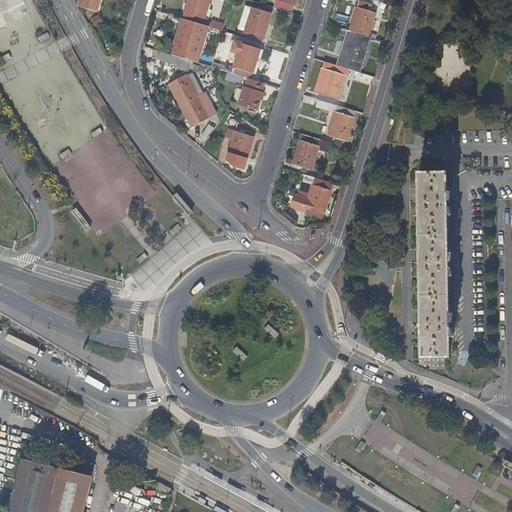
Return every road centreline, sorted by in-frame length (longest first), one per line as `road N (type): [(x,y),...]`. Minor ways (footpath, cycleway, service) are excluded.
road 1 (motorway): [(511,488),(260,328),(162,224),(93,132),(19,0)]
road 2 (motorway): [(0,44),(64,153),(137,253),(238,360),(383,465),(467,511)]
road 3 (primary): [(269,267),(138,138),(57,0)]
road 4 (residential): [(255,203),(150,121),(140,104),(127,49),(143,0)]
road 5 (tertiary): [(339,242),(413,0)]
road 6 (residential): [(255,203),(318,0)]
road 7 (primary): [(0,343),(114,396),(189,391)]
road 8 (residential): [(506,211),(509,410)]
road 9 (primary): [(180,292),(147,307),(124,305),(0,265)]
road 10 (primary): [(0,291),(66,325),(168,358)]
road 11 (motorway): [(245,411),(394,511)]
road 12 (primary): [(213,406),(258,460),(322,511)]
road 13 (primary): [(0,149),(44,220),(37,247),(25,257),(0,256)]
road 14 (primary): [(437,395),(348,358),(315,330)]
